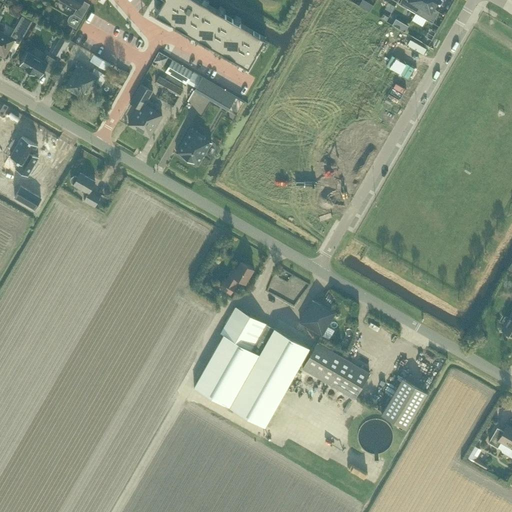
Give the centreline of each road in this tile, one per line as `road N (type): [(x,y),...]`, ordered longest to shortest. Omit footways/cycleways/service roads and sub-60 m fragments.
road 1 (residential): [(317,269),(473,0)]
road 2 (unclassified): [(317,269),(99,142)]
road 3 (unclassified): [(511,381),(317,269)]
road 4 (residential): [(99,142),(161,36)]
